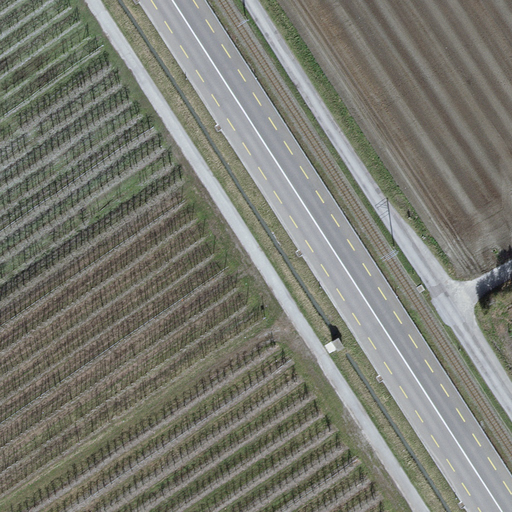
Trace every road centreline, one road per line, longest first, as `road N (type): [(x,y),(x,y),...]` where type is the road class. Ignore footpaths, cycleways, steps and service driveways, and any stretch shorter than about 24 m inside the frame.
road 1 (unclassified): [(91,0),(421,511)]
road 2 (primary): [(173,0),(502,511)]
road 3 (unclassified): [(448,302),(250,0)]
